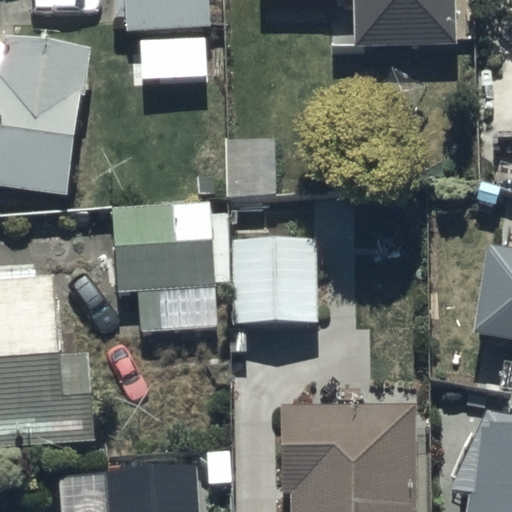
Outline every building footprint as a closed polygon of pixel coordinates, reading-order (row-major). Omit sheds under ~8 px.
[(207,40),(204,0),(118,0),(121,45),(207,40)] [(248,0),(249,18),(346,13),(348,62),(450,57),(447,0),(248,0)] [(0,199),(56,208),(78,59),(0,47),(0,199)] [(207,340),(200,212),(101,220),(107,304),(129,303),(133,346),(207,340)] [(315,251),(223,252),(224,336),(316,334),(315,251)] [(511,511),(511,267),(470,260),(454,346),(509,356),(495,430),(470,426),(434,503),(456,509),(455,511),(511,511)] [(0,458),(87,452),(80,364),(46,366),(41,290),(0,293),(0,458)] [(405,511),(404,417),(269,419),(270,502),(281,501),(281,511),(405,511)] [(189,511),(188,481),(51,489),(52,511),(189,511)]
